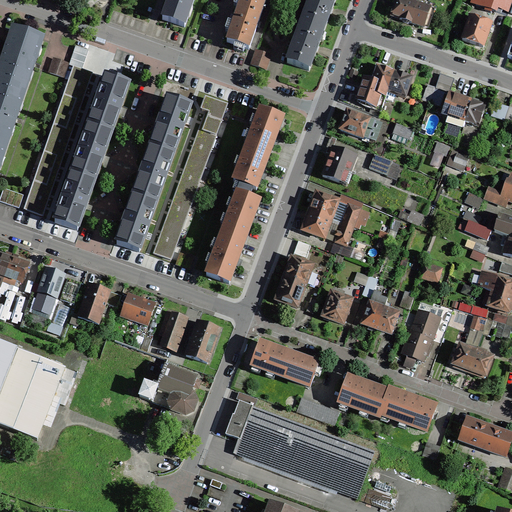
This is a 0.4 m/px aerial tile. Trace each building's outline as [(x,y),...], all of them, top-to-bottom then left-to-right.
[(169,0),(163,19),(185,27),(189,16),(187,16),(190,8),(191,9),(194,0),(169,0)] [(266,0),(241,0),(227,42),(249,49),(266,0)] [(335,0),(312,0),(306,17),(304,17),(294,44),(296,45),(293,52),(292,52),(287,63),(309,71),(335,0)] [(410,23),(424,27),(431,8),(411,1),(407,0),(397,0),(392,16),(400,18),(400,19),(402,20),(403,23),(408,24),(410,23)] [(511,0),(472,0),(471,4),(509,14),(511,0)] [(463,40),(484,47),(492,24),(471,16),(463,40)] [(14,31),(0,72),(0,79),(27,88),(43,41),(14,31)] [(257,51),(252,65),(266,70),(271,56),(257,51)] [(54,59),(50,73),(63,78),(68,64),(54,59)] [(388,92),(395,72),(377,66),(370,86),(388,92)] [(92,74),(74,67),(24,210),(43,216),(46,208),(50,195),(56,179),(60,167),(65,151),(70,139),(75,123),(80,110),(85,94),(89,82),(92,74)] [(385,100),(393,102),(395,95),(405,98),(412,78),(395,72),(388,92),(385,100)] [(129,85),(107,77),(56,223),(78,231),(129,85)] [(0,167),(27,88),(0,79),(0,167)] [(381,112),(385,100),(388,92),(370,86),(364,83),(357,102),(366,104),(365,107),(381,112)] [(430,103),(435,89),(428,86),(423,101),(430,103)] [(442,91),(435,89),(430,103),(437,106),(442,91)] [(465,122),(472,102),(449,94),(442,114),(448,117),(446,123),(463,129),(466,122),(465,122)] [(157,244),(154,254),(171,260),(227,106),(205,98),(203,104),(201,110),(206,112),(202,123),(196,139),(191,151),(184,170),(180,182),(173,201),(169,213),(162,232),(157,244)] [(169,99),(117,244),(139,252),(191,107),(169,99)] [(479,127),(486,107),(472,102),(465,122),(466,122),(479,127)] [(505,121),(509,108),(496,103),(492,116),(505,121)] [(246,111),(234,106),(232,112),(244,117),(246,111)] [(283,119),(261,111),(234,182),(242,185),(238,194),(249,198),(253,189),(256,190),(283,119)] [(347,111),(340,130),(362,139),(363,137),(375,142),(379,133),(373,130),(375,124),(372,122),(373,121),(372,120),(371,122),(369,121),(370,120),(347,111)] [(397,124),(394,134),(409,139),(409,140),(413,130),(397,124)] [(409,139),(394,134),(391,139),(406,145),(409,139)] [(438,142),(434,152),(446,157),(450,147),(438,142)] [(323,177),(345,185),(356,157),(334,148),(323,177)] [(468,159),(453,153),(450,160),(465,166),(468,159)] [(375,155),(369,169),(387,176),(393,162),(375,155)] [(465,166),(450,160),(448,165),(456,169),(455,171),(459,173),(460,170),(463,171),(465,166)] [(24,196),(4,189),(0,199),(0,202),(19,209),(19,208),(24,196)] [(492,202),(495,195),(488,192),(485,199),(492,202)] [(332,221),(339,202),(317,193),(309,212),(332,221)] [(229,284),(260,202),(249,198),(238,194),(207,275),(229,284)] [(508,200),(504,198),(495,195),(492,202),(505,207),(508,200)] [(363,204),(352,200),(343,224),(354,229),(363,204)] [(325,239),(332,221),(309,212),(302,231),(325,239)] [(467,212),(464,219),(478,225),(481,218),(467,212)] [(415,218),(410,215),(408,219),(419,225),(424,216),(418,213),(415,218)] [(511,218),(500,214),(495,233),(504,236),(511,238),(511,218)] [(394,219),(386,217),(383,225),(391,228),(394,219)] [(464,219),(462,224),(467,226),(465,230),(488,240),(492,231),(478,225),(464,219)] [(354,229),(343,224),(335,243),(347,247),(354,229)] [(511,238),(504,236),(501,246),(506,247),(503,255),(511,257),(511,238)] [(299,241),(294,254),(306,259),(311,246),(299,241)] [(347,247),(335,243),(332,251),(350,258),(353,249),(347,247)] [(488,248),(476,243),(474,251),(485,255),(488,248)] [(485,255),(474,251),(471,258),(483,262),(485,255)] [(5,277),(12,258),(0,253),(0,286),(1,287),(5,277)] [(29,264),(12,258),(5,277),(22,284),(29,264)] [(306,286),(314,266),(292,258),(285,278),(306,286)] [(511,266),(502,262),(500,272),(511,275),(511,266)] [(442,270),(425,264),(420,278),(438,284),(442,270)] [(57,298),(65,276),(47,269),(38,292),(42,293),(38,304),(50,308),(54,297),(57,298)] [(347,273),(335,269),(333,275),(345,280),(347,273)] [(493,292),(511,297),(511,279),(509,279),(508,281),(484,274),(480,288),(493,292)] [(370,277),(367,284),(374,287),(377,280),(370,277)] [(298,308),(306,286),(285,278),(277,300),(279,304),(283,305),(286,304),(298,308)] [(359,284),(355,295),(361,297),(365,287),(359,284)] [(372,299),(373,294),(376,287),(374,287),(367,284),(363,295),(372,299)] [(78,318),(98,325),(106,304),(110,292),(90,285),(78,318)] [(122,296),(110,292),(106,304),(117,308),(122,296)] [(412,295),(405,292),(400,306),(410,310),(414,298),(411,297),(412,295)] [(510,313),(511,304),(511,297),(493,292),(489,307),(499,310),(499,312),(508,315),(508,312),(510,313)] [(330,320),(344,325),(353,300),(332,293),(326,310),(323,311),(322,316),(324,319),(328,321),(330,320)] [(363,325),(377,330),(384,309),(388,299),(373,294),(372,299),(366,314),(364,313),(361,322),(363,323),(363,325)] [(148,326),(156,304),(131,296),(123,317),(148,326)] [(318,301),(311,298),(306,311),(313,314),(318,301)] [(472,313),(473,307),(461,304),(459,309),(472,313)] [(488,311),(473,307),(472,313),(471,314),(486,318),(488,311)] [(377,330),(391,335),(392,333),(394,334),(397,325),(395,324),(398,313),(384,309),(377,330)] [(162,347),(172,351),(185,317),(168,311),(159,335),(165,337),(162,347)] [(411,333),(432,340),(433,340),(441,319),(419,311),(411,333)] [(77,316),(73,314),(70,324),(77,326),(79,321),(76,319),(77,316)] [(487,321),(475,317),(471,329),(479,331),(480,328),(484,330),(487,321)] [(207,364),(220,330),(199,322),(186,357),(207,364)] [(511,327),(499,323),(494,337),(508,341),(511,328),(511,327)] [(402,354),(424,362),(432,340),(411,333),(410,332),(402,354)] [(129,337),(127,344),(133,346),(135,340),(129,337)] [(145,338),(140,351),(147,353),(152,340),(145,338)] [(140,351),(116,341),(105,368),(157,388),(165,367),(167,361),(147,353),(140,351)] [(0,394),(17,350),(0,343),(0,394)] [(286,353),(260,344),(252,366),(310,387),(318,365),(293,356),(293,354),(286,352),(286,353)] [(476,351),(460,345),(453,364),(454,365),(453,368),(462,371),(463,368),(469,370),(476,351)] [(65,369),(17,350),(0,394),(0,425),(37,440),(52,401),(65,369)] [(493,357),(476,351),(469,370),(475,372),(474,375),(483,378),(484,375),(486,376),(493,357)] [(194,386),(197,379),(165,367),(157,388),(158,388),(152,402),(185,415),(192,412),(197,400),(194,396),(190,394),(193,386),(194,386)] [(365,384),(348,378),(339,402),(380,418),(381,414),(385,403),(384,403),(388,393),(372,387),(372,386),(366,383),(365,384)] [(427,431),(436,408),(414,400),(415,398),(409,396),(408,397),(389,390),(388,393),(384,403),(385,403),(381,414),(427,431)] [(254,398),(244,394),(241,402),(251,405),(254,398)] [(302,399),(297,411),(335,426),(340,413),(302,399)] [(357,499),(374,452),(253,407),(240,402),(235,416),(233,415),(226,435),(240,440),(235,454),(357,499)] [(511,434),(467,419),(459,440),(506,457),(511,441),(511,434)] [(440,446),(427,442),(423,456),(436,460),(440,446)] [(485,468),(481,479),(493,483),(497,473),(485,468)] [(511,470),(506,468),(499,488),(511,493),(511,470)] [(212,480),(210,485),(220,489),(222,483),(212,480)] [(365,502),(370,489),(364,487),(359,500),(365,502)] [(376,492),(370,489),(365,502),(387,510),(391,497),(376,492)] [(293,511),(270,503),(266,511),(293,511)]
